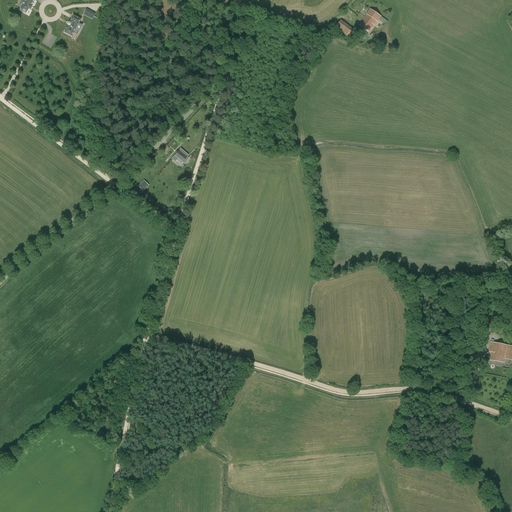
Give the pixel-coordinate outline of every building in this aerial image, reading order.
[(25,0),(20,9),(21,10),(26,13),(29,9),(30,9),(30,8),(31,7),(35,0),(25,0)] [(374,25),(376,21),(377,22),(381,17),(370,8),(366,14),(367,14),(359,25),(369,32),(374,25)] [(68,25),(64,32),(71,36),(74,31),(76,32),(79,25),(78,24),(80,19),(73,15),(69,22),(67,25),(68,25)] [(335,28),(350,38),(355,30),(341,20),(335,28)] [(181,132),(174,139),(177,141),(184,134),(181,132)] [(175,161),(177,160),(182,164),(183,162),(185,163),(189,159),(187,157),(188,156),(181,149),(172,159),(175,161)] [(144,180),(138,186),(143,191),(149,185),(144,180)] [(482,321),(487,332),(497,327),(495,323),(494,323),(492,317),(482,321)] [(504,359),(511,360),(511,358),(511,346),(490,342),(489,351),(492,352),(490,360),(503,363),(504,359)] [(473,349),(471,359),(478,360),(480,350),(473,349)]
